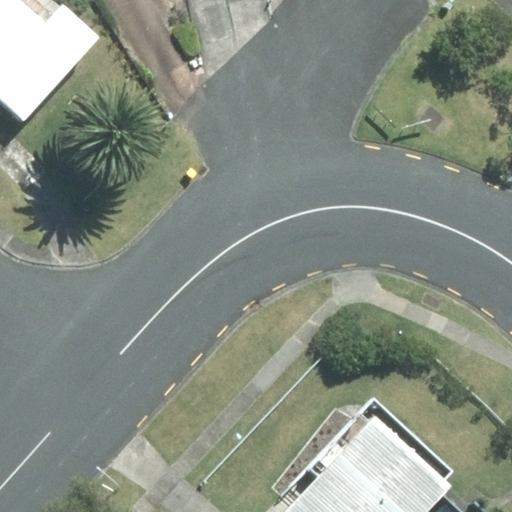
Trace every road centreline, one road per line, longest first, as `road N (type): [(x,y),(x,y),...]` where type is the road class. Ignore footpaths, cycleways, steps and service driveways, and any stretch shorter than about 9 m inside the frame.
road 1 (residential): [(76,398),(179,283),(264,224),(353,209),(432,223),(489,246),(511,266)]
road 2 (unknown): [(353,209),(285,0)]
